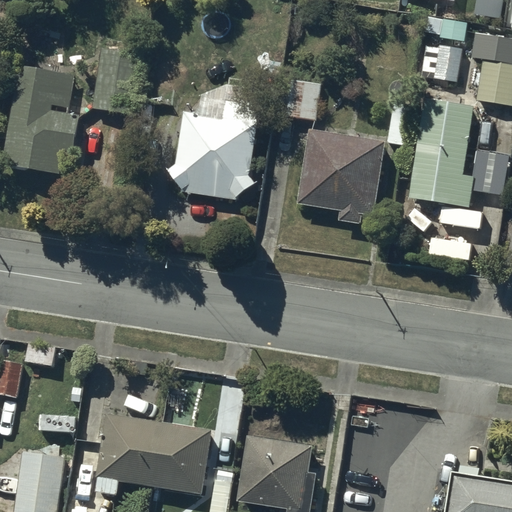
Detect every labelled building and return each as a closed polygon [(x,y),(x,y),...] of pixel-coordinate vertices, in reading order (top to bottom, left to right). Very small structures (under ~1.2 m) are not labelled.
[(468,20),(426,14),(424,31),(441,33),(440,36),(465,40),(468,20)] [(511,103),(511,37),(475,32),(473,56),(483,57),(477,99),(511,103)] [(463,46),(440,42),(435,75),(446,77),(445,79),(457,81),(463,46)] [(144,52),(102,46),(94,105),(136,110),(144,52)] [(74,72),(19,63),(2,162),(69,173),(79,112),(68,110),(74,72)] [(317,117),(321,81),(316,80),(317,71),(296,68),(295,78),(287,77),(282,113),(317,117)] [(199,110),(184,108),(175,162),(168,168),(183,190),(236,196),(257,179),(251,169),(264,83),(229,77),(228,83),(201,92),(199,110)] [(475,103),(425,96),(410,194),(441,199),(437,226),(457,229),(461,203),(470,204),(475,174),(465,173),(475,103)] [(386,137),(309,126),(298,200),(340,206),(339,217),(361,220),(363,210),(374,212),(386,137)] [(289,139),(273,137),(267,176),(283,178),(289,139)] [(56,344),(28,342),(26,362),(55,363),(56,344)] [(0,358),(0,392),(18,395),(23,362),(0,358)] [(212,426),(106,409),(96,474),(98,474),(96,490),(118,493),(120,479),(202,491),(212,426)] [(313,442),(246,432),(236,497),(288,505),(287,511),(309,511),(316,469),(309,468),(313,442)] [(56,511),(64,454),(22,449),(14,511),(19,511),(56,511)] [(511,511),(511,484),(451,475),(445,511),(511,511)]
